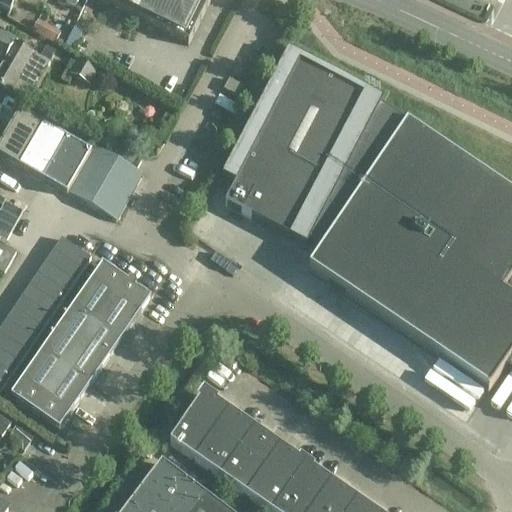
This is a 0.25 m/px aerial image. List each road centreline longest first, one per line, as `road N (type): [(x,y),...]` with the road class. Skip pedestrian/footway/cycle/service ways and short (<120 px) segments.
road 1 (unclassified): [(511,484),(212,277)]
road 2 (unclassified): [(34,511),(79,465),(212,277)]
road 3 (unclassified): [(131,229),(251,0)]
road 4 (unclassified): [(131,229),(110,234),(61,210),(0,300)]
road 5 (secondary): [(511,63),(371,0)]
